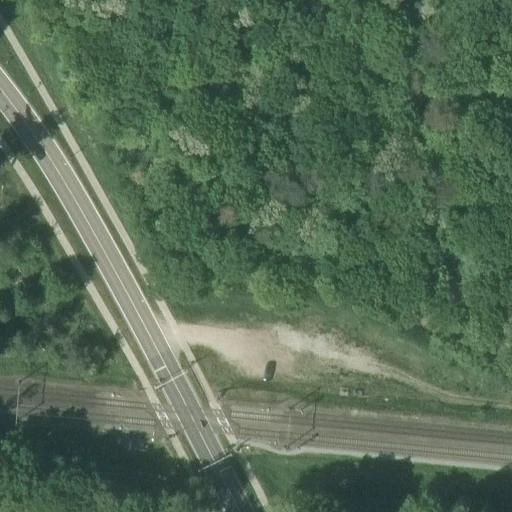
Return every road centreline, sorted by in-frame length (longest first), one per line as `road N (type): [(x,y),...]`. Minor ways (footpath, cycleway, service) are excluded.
road 1 (primary): [(239,511),(64,182),(0,89)]
road 2 (track): [(211,401),(511,425)]
road 3 (track): [(0,450),(196,484)]
